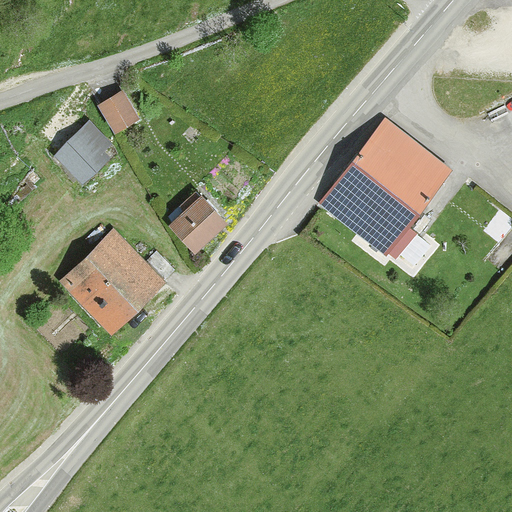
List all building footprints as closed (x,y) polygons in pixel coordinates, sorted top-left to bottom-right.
[(129,92),(101,107),(117,137),(145,122),(129,92)] [(388,120),(321,204),(394,263),(462,178),(388,120)] [(87,125),(58,159),(91,186),(119,152),(87,125)] [(169,221),(195,257),(228,233),(203,197),(169,221)] [(115,231),(63,279),(121,341),(173,293),(115,231)]
